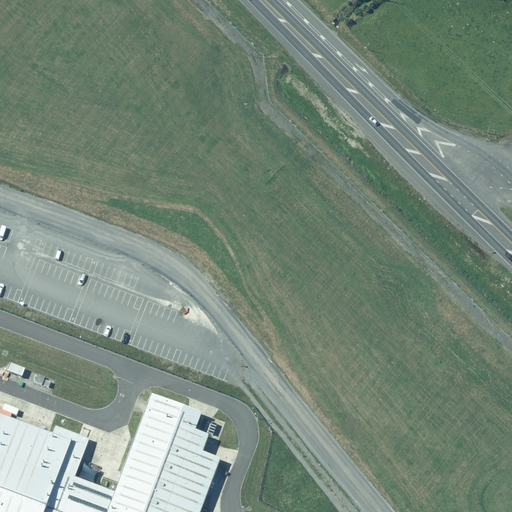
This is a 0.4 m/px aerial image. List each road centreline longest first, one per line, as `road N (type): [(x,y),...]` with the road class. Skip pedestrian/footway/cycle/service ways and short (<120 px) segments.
road 1 (track): [(0,195),(159,253),(193,279),(381,511)]
road 2 (unclassified): [(233,511),(247,442),(235,408),(0,317)]
road 3 (trunk): [(265,0),(511,243)]
